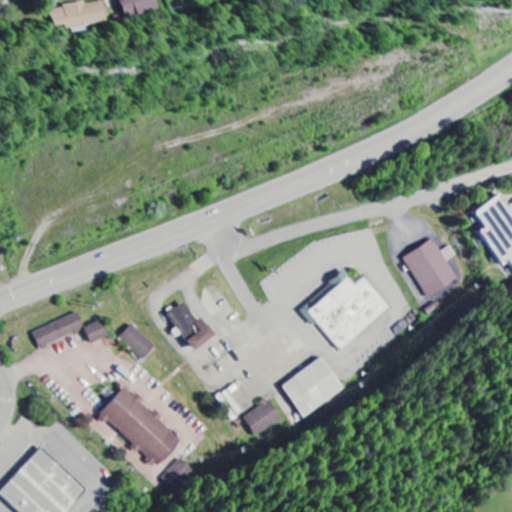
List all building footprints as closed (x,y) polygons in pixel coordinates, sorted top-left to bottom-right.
[(98,0),(58,6),(61,28),(114,20),(111,0),(98,0)] [(130,0),(134,14),(166,5),(164,0),(130,0)] [(476,231),(499,261),(505,256),(511,264),(511,198),(504,205),(493,192),(469,210),(482,227),(476,231)] [(404,258),(428,299),(460,280),(449,262),(458,257),(452,247),(442,253),(435,240),(404,258)] [(338,354),(392,310),(366,278),(356,286),(345,272),(324,289),(329,295),(311,309),(308,306),(303,310),(338,354)] [(194,353),(216,337),(203,319),(197,323),(184,304),(168,315),(194,353)] [(85,332),(79,315),(33,331),(39,348),(85,332)] [(92,345),(110,337),(103,321),(85,328),(92,345)] [(144,361),(156,348),(132,326),(120,339),(144,361)] [(345,390),(321,358),(281,387),(305,419),(345,390)] [(183,441),(153,415),(141,405),(145,401),(137,394),(134,398),(124,390),(100,417),(159,469),(183,441)] [(244,416),(255,437),(283,423),(271,401),(244,416)] [(68,511),(88,491),(41,450),(0,495),(0,496),(17,511),(68,511)]
